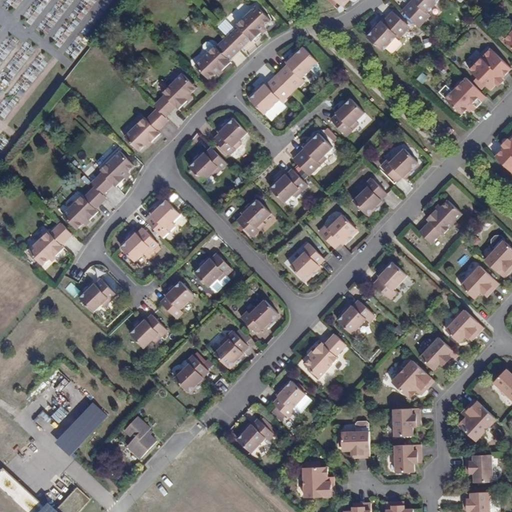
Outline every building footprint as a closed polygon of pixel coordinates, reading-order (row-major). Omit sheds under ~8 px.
[(239,0),(226,13),(229,16),(217,27),(227,38),(238,27),(241,29),(250,20),(248,19),(252,15),(259,7),(252,0),(239,0)] [(410,0),(411,0),(405,6),(416,16),(411,20),(417,26),(428,14),(426,13),(437,0),(410,0)] [(416,16),(405,6),(401,11),(411,20),(416,16)] [(400,21),(391,12),(386,16),(396,25),(400,21)] [(372,30),(365,37),(380,51),(394,36),(397,38),(407,27),(400,21),(396,25),(386,16),(376,25),(372,30)] [(223,42),(227,38),(217,27),(213,32),(223,42)] [(511,30),(503,40),(511,48),(511,30)] [(217,47),(223,42),(213,32),(207,37),(204,35),(184,54),(198,68),(204,62),(208,58),(210,59),(219,51),(217,47)] [(285,61),(286,63),(275,73),(278,76),(292,91),(304,79),(301,76),(316,61),(302,46),(293,54),(288,58),(285,61)] [(467,70),(488,89),(494,84),(492,81),(497,75),(499,77),(509,67),(487,48),(467,70)] [(292,91),(278,76),(275,73),(264,83),(263,82),(259,86),(255,90),(248,97),(263,112),(278,99),(281,101),(292,91)] [(416,80),(424,84),(428,77),(421,73),(416,80)] [(163,95),(153,106),(156,110),(164,117),(175,107),(178,110),(186,102),(184,100),(190,95),(196,89),(181,74),(162,93),(163,95)] [(495,85),(501,79),(499,77),(497,75),(492,81),(494,84),(495,85)] [(469,109),(470,110),(483,95),(463,76),(442,98),(459,114),(463,110),(466,107),(469,109)] [(363,112),(350,98),(346,102),(341,107),(336,112),(337,113),(331,119),(346,134),(352,129),(349,126),(363,112)] [(164,117),(156,110),(152,114),(163,126),(167,121),(164,117)] [(160,134),(157,131),(163,126),(152,114),(146,120),(144,117),(124,136),(138,151),(144,145),(149,140),(152,142),(160,134)] [(248,132),(234,118),(229,122),(225,126),(219,132),(220,133),(214,139),(228,155),(235,148),(233,146),(248,132)] [(451,132),(446,127),(439,135),(443,139),(451,132)] [(315,131),(309,137),(304,142),(301,145),(302,147),(291,157),(306,172),(323,155),(321,153),(329,144),(315,131)] [(507,146),(505,144),(494,155),(511,171),(511,135),(509,139),(511,141),(507,146)] [(218,167),(220,169),(226,163),(211,147),(206,153),(204,151),(198,157),(194,162),(189,166),(203,180),(218,167)] [(404,177),(410,171),(414,167),(418,163),(404,148),(389,162),(387,160),(381,166),(397,182),(402,176),(404,177)] [(99,171),(101,173),(96,178),(107,190),(113,184),(115,186),(124,178),(122,176),(127,172),(133,166),(119,151),(99,171)] [(305,173),(297,166),(294,170),(301,177),(305,173)] [(301,190),(307,184),(301,177),(294,170),(292,168),(286,174),(285,173),(279,178),(275,182),(270,187),(284,201),(298,188),(301,190)] [(107,190),(96,178),(90,184),(94,187),(101,195),(107,190)] [(354,200),(367,214),(371,211),(376,206),(382,201),(381,199),(387,193),(372,178),(365,184),(368,186),(354,200)] [(96,212),(94,209),(105,199),(101,195),(94,187),(81,198),(79,195),(60,214),(74,229),(80,223),(86,217),(88,220),(96,212)] [(152,212),(145,219),(160,234),(174,221),(171,218),(179,211),(166,198),(159,203),(156,206),(151,211),(152,212)] [(256,198),(252,202),(247,207),(241,213),(242,215),(237,220),(252,235),(258,229),(256,226),(270,212),(256,198)] [(439,232),(441,234),(461,212),(447,200),(437,212),(434,209),(425,218),(428,222),(418,232),(428,242),(439,232)] [(340,242),(341,243),(347,237),(352,233),(356,229),(342,214),(328,228),(325,226),(319,232),(334,248),(340,242)] [(80,223),(82,226),(88,220),(86,217),(80,223)] [(61,245),(72,235),(60,223),(49,233),(47,231),(27,250),(42,266),(48,260),(53,255),(56,258),(65,249),(61,245)] [(134,233),(130,237),(126,241),(120,247),(133,259),(140,253),(143,255),(156,242),(142,228),(136,234),(134,233)] [(494,250),(483,260),(503,278),(511,269),(511,267),(510,266),(511,264),(511,261),(511,260),(511,259),(511,249),(499,237),(497,237),(494,237),(491,239),(490,242),(490,244),(491,247),(494,250)] [(303,278),(306,275),(311,270),(318,264),(317,263),(322,257),(308,242),(302,248),(304,250),(289,264),(303,278)] [(215,253),(209,259),(205,262),(201,267),(202,268),(195,274),(210,290),(224,277),(221,274),(228,267),(215,253)] [(48,260),(51,263),(56,258),(53,255),(48,260)] [(407,276),(393,261),(390,265),(385,270),(379,276),(381,277),(375,282),(390,297),(396,291),(394,289),(407,276)] [(482,296),(486,292),(488,294),(497,284),(478,267),(460,286),(473,299),(479,293),(482,296)] [(93,284),(92,283),(87,288),(83,291),(78,297),(91,310),(98,304),(100,305),(114,293),(100,278),(93,284)] [(193,295),(181,282),(175,287),(171,290),(166,295),(167,296),(160,302),(175,317),(189,305),(186,302),(193,295)] [(70,283),(65,290),(75,298),(80,291),(70,283)] [(354,305),(353,304),(347,310),(342,315),(338,319),(352,333),(366,318),(369,320),(375,315),(359,299),(354,305)] [(248,309),(234,322),(249,337),(256,331),(257,332),(262,327),(265,324),(272,318),(259,305),(251,312),(248,309)] [(474,339),(484,329),(480,325),(465,311),(446,331),(460,344),(466,338),(469,341),(472,337),(474,339)] [(144,321),(143,320),(138,325),(135,328),(129,334),(141,347),(149,341),(152,343),(165,331),(151,315),(144,321)] [(213,353),(226,367),(232,361),(235,357),(240,352),(239,351),(246,345),(231,330),(218,342),(221,345),(213,353)] [(335,355),(345,345),(334,334),(323,345),(320,343),(312,352),(315,355),(303,367),(316,380),(337,358),(335,355)] [(449,366),(458,356),(440,339),(421,359),(435,371),(441,365),(443,367),(446,364),(449,366)] [(186,391),(191,386),(195,382),(200,377),(199,376),(205,370),(190,355),(178,368),(181,371),(173,378),(186,391)] [(425,392),(434,382),(413,362),(393,384),(410,398),(416,391),(419,394),(422,390),(425,392)] [(511,365),(509,363),(493,382),(511,399),(511,365)] [(291,383),(287,386),(283,391),(277,397),(279,398),(274,403),(290,418),(296,412),(293,409),(305,395),(291,383)] [(459,424),(475,439),(494,418),(473,399),(464,409),(466,411),(462,416),(464,418),(459,424)] [(108,415),(93,400),(55,441),(69,455),(108,415)] [(59,423),(69,413),(60,405),(49,417),(43,412),(38,418),(47,427),(55,419),(59,423)] [(407,422),(407,409),(380,410),(382,435),(400,435),(400,427),(404,427),(404,422),(407,422)] [(138,417),(125,431),(134,439),(128,446),(141,459),(157,441),(148,432),(151,429),(138,417)] [(254,426),(253,425),(247,431),(242,436),(239,440),(253,453),(266,439),(269,441),(275,435),(260,420),(254,426)] [(355,454),(355,458),(369,458),(368,446),(368,432),(367,432),(367,423),(365,422),(357,422),(355,424),(355,432),(341,432),(341,434),(341,440),(338,440),(338,447),(341,446),(341,451),(350,451),(350,454),(355,454)] [(405,459),(408,459),(408,445),(382,446),(383,471),(401,471),(401,464),(405,463),(405,459)] [(491,480),(491,453),(464,455),(464,469),(467,469),(467,473),(472,473),(472,481),(491,480)] [(303,496),(332,495),(332,482),(328,482),(328,477),(325,477),(325,467),(302,468),(303,496)] [(77,487),(56,510),(58,511),(79,511),(91,500),(77,487)] [(486,511),(485,491),(460,493),(460,507),(463,507),(463,511),(467,511),(486,511)] [(58,511),(56,510),(46,501),(36,511),(58,511)] [(412,511),(412,509),(403,509),(403,505),(398,505),(398,502),(385,503),(385,511),(412,511)] [(369,511),(369,503),(355,504),(355,507),(351,507),(351,511),(350,511),(369,511)]
